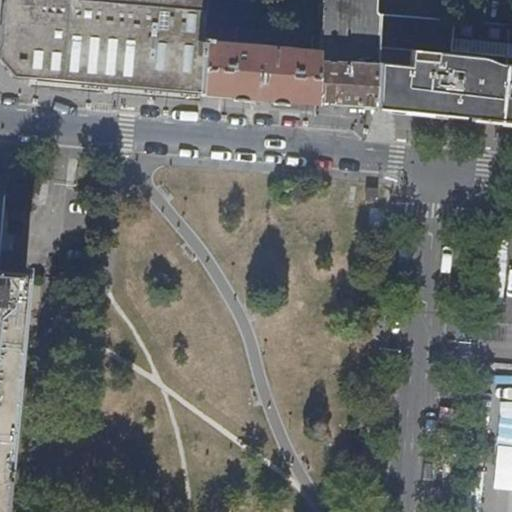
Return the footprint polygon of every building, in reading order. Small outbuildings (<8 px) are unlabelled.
[(16,76),(203,92),(206,37),(207,26),(208,0),(6,0),(2,58),(16,76)] [(321,0),(300,0),(300,10),(321,11),(321,0)] [(321,0),(321,11),(320,33),(320,44),(319,49),(319,60),(378,64),(380,12),(380,0),(321,0)] [(429,105),(429,112),(486,117),(511,120),(511,22),(380,12),(378,64),(376,99),(429,105)] [(320,44),(320,33),(302,32),(303,38),(306,43),(320,44)] [(203,92),(318,102),(319,60),(319,49),(304,48),(304,52),(292,51),(293,47),(247,42),(247,47),(224,45),(224,41),(212,40),(212,37),(206,37),(203,92)] [(318,102),(376,107),(376,99),(378,64),(319,60),(318,102)] [(376,107),(398,109),(429,112),(429,105),(376,99),(376,107)] [(0,511),(1,511),(23,272),(0,270),(0,212),(3,174),(0,174),(0,511)] [(511,367),(492,367),(491,389),(502,389),(501,402),(511,402),(511,367)]
